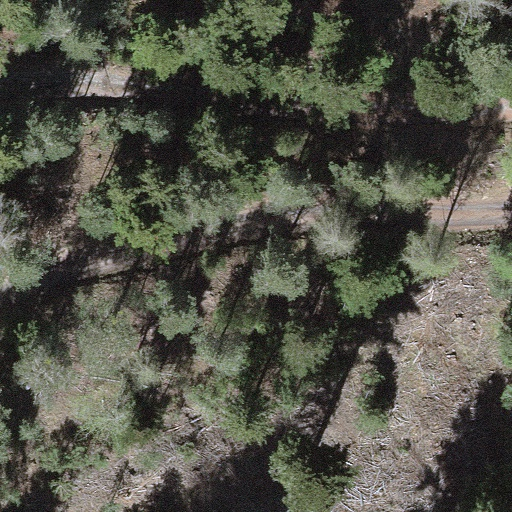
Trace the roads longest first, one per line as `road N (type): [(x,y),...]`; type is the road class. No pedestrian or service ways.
road 1 (track): [(511,217),(161,252),(0,317)]
road 2 (track): [(0,106),(169,96),(415,123),(511,103)]
